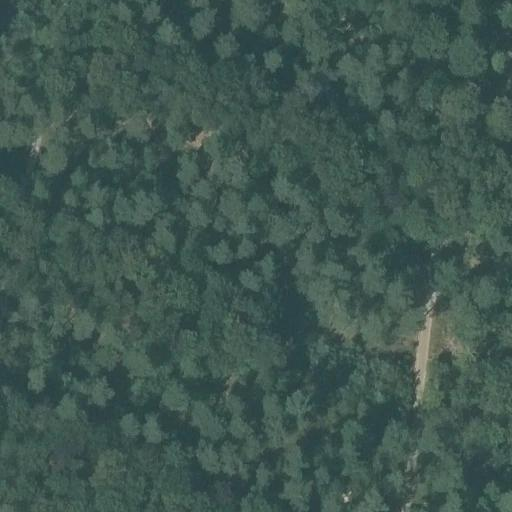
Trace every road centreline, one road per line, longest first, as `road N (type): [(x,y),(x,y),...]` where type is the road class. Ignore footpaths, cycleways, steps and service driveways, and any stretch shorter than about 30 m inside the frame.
road 1 (track): [(471,0),(408,511)]
road 2 (track): [(65,0),(0,314)]
